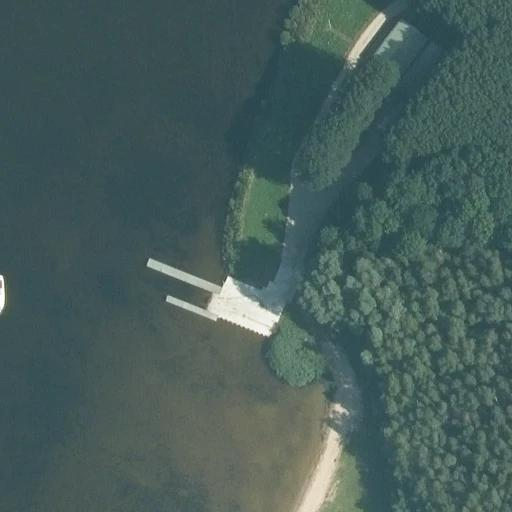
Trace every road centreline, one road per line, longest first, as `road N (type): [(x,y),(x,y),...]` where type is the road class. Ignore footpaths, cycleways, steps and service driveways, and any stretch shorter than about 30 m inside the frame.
road 1 (track): [(210,309),(242,319),(272,303),(312,219),(404,108)]
road 2 (track): [(406,0),(365,40),(308,152),(293,256)]
